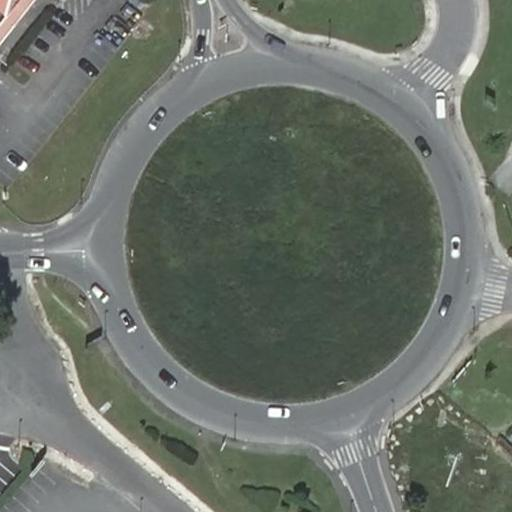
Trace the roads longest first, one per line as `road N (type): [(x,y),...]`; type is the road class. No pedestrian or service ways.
road 1 (tertiary): [(106,249),(117,305),(144,354),(184,393),(235,417),(290,426),(343,418)]
road 2 (tertiary): [(469,279),(473,230),(462,182),(440,138),(406,102)]
road 3 (tertiary): [(343,418),(390,396),(426,365),(454,325),(469,279)]
road 4 (tertiary): [(194,87),(156,117),(128,156),(111,201),(106,249)]
road 5 (tertiary): [(406,102),(354,72),(295,60)]
